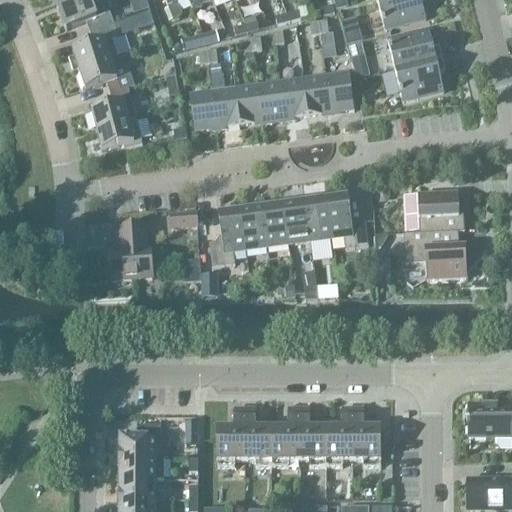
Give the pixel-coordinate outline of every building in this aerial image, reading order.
[(58,13),(65,33),(86,25),(90,35),(115,26),(110,14),(105,16),(98,0),(76,0),(77,0),(78,5),(58,13)] [(162,0),(171,21),(172,23),(182,19),(177,6),(187,2),(186,0),(162,0)] [(212,4),(209,0),(186,0),(187,2),(192,15),(202,11),(202,9),(212,5),(212,4)] [(426,0),(385,0),(376,2),(385,34),(426,22),(421,3),(427,2),(426,0)] [(321,11),(323,20),(335,17),(333,8),(321,11)] [(289,16),(291,25),(301,22),(298,14),(289,16)] [(278,28),(291,25),(289,16),(276,19),(278,28)] [(318,25),(320,38),(329,37),(327,23),(318,25)] [(245,28),(247,36),(259,34),(257,25),(245,28)] [(311,39),(320,38),(318,25),(309,26),(311,39)] [(118,39),(115,27),(90,35),(94,46),(72,53),(74,59),(69,61),(73,75),(79,73),(118,60),(112,41),(118,39)] [(236,39),(247,36),(245,28),(234,30),(236,39)] [(387,43),(395,74),(442,62),(439,51),(433,52),(429,33),(387,43)] [(275,49),(285,48),(283,34),(273,35),(275,49)] [(202,39),(204,48),(216,45),(214,36),(202,39)] [(335,51),(333,37),(321,38),(323,52),(335,51)] [(193,50),(204,48),(202,39),(191,42),(193,50)] [(251,42),(253,56),(262,55),(260,41),(251,42)] [(244,57),(253,56),(251,42),(242,43),(244,57)] [(207,54),(209,67),(218,66),(216,53),(207,54)] [(198,55),(200,69),(209,67),(207,54),(198,55)] [(79,73),(85,93),(107,86),(110,97),(129,91),(135,89),(128,69),(122,71),(118,60),(79,73)] [(395,74),(402,105),(444,95),(439,76),(445,74),(442,62),(395,74)] [(349,76),(326,79),(331,117),(354,113),(349,76)] [(326,79),(304,82),(309,120),(331,117),(326,79)] [(304,82),(281,85),(286,123),(309,120),(304,82)] [(281,85),(258,89),(263,126),(286,123),(281,85)] [(258,89),(235,92),(240,129),(263,126),(258,89)] [(110,97),(113,108),(91,113),(97,134),(137,123),(129,91),(110,97)] [(235,92),(213,95),(218,132),(240,129),(235,92)] [(218,132),(213,95),(190,98),(195,135),(218,132)] [(403,116),(385,115),(384,140),(413,141),(413,132),(402,131),(403,116)] [(137,123),(97,134),(102,154),(142,143),(137,123)] [(458,196),(418,198),(420,236),(420,237),(444,236),(465,235),(464,218),(459,218),(458,196)] [(332,242),(345,240),(347,253),(369,250),(366,225),(352,227),(348,199),(326,202),(332,242)] [(304,201),(310,245),(332,242),(326,202),(313,204),(312,200),(304,201)] [(289,248),(310,245),(304,201),(297,202),(297,206),(284,208),(289,248)] [(289,248),(284,208),(270,210),(269,205),(262,207),(267,251),(289,248)] [(267,251),(262,207),(254,208),(254,212),(241,214),(246,254),(267,251)] [(246,254),(241,214),(219,217),(222,244),(209,246),(212,271),(236,268),(234,255),(246,254)] [(171,218),(172,232),(198,230),(197,216),(171,218)] [(109,254),(111,284),(153,281),(151,251),(147,251),(145,228),(119,230),(121,253),(109,254)] [(412,236),(404,236),(405,267),(413,267),(426,266),(427,283),(467,281),(466,250),(444,251),(444,236),(420,237),(420,236),(412,236)] [(511,408),(469,408),(469,440),(495,440),(495,449),(511,449),(511,408)] [(234,422),(243,422),(243,411),(234,411),(234,422)] [(247,411),(247,422),(256,422),(256,411),(247,411)] [(297,411),(288,411),(288,422),(297,422),(297,411)] [(310,411),(301,411),(301,422),(310,422),(310,411)] [(351,411),(342,411),(342,422),(351,422),(351,411)] [(355,411),(355,422),(364,422),(364,411),(355,411)] [(243,422),(234,422),(234,431),(217,431),(217,470),(235,470),(235,464),(245,464),(245,431),(245,426),(243,426),(243,422)] [(256,431),(256,422),(247,422),(247,426),(245,426),(245,431),(245,464),(256,464),(256,470),(272,470),(272,431),(256,431)] [(297,422),(288,422),(288,431),(272,431),(272,470),(289,470),(289,464),(299,464),(299,431),(299,426),(297,426),(297,422)] [(310,431),(310,422),(301,422),(301,426),(299,426),(299,431),(299,464),(310,464),(310,470),(326,470),(326,431),(310,431)] [(342,431),(326,431),(326,470),(343,470),(343,464),(353,464),(353,431),(353,426),(351,426),(351,422),(342,422),(342,431)] [(364,431),(364,422),(355,422),(355,426),(353,426),(353,431),(353,464),(364,464),(364,470),(381,470),(381,431),(364,431)] [(198,448),(198,424),(186,424),(186,448),(198,448)] [(137,440),(120,440),(120,462),(156,462),(156,461),(168,461),(168,440),(161,440),(161,428),(137,428),(137,440)] [(156,462),(120,462),(120,482),(156,482),(156,462)] [(198,476),(198,462),(189,462),(189,476),(198,476)] [(511,511),(511,481),(467,482),(467,511),(511,511)] [(156,482),(120,482),(120,503),(156,503),(156,482)] [(189,503),(198,503),(198,489),(189,489),(189,503)] [(155,511),(156,503),(120,503),(119,511),(155,511)] [(197,511),(198,503),(189,503),(189,511),(197,511)]
